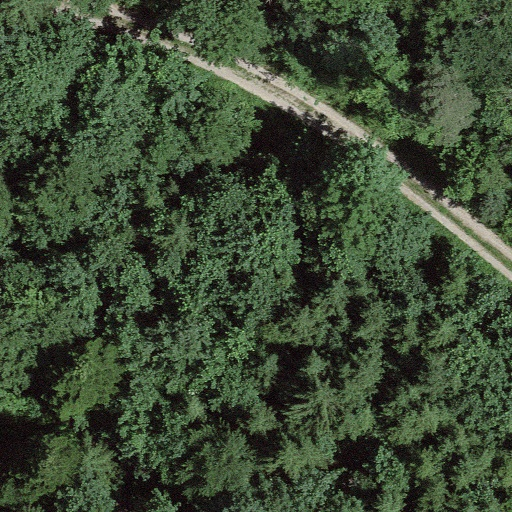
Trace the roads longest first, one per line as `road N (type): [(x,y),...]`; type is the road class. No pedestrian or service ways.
road 1 (track): [(511,264),(357,133),(264,79),(59,0)]
road 2 (track): [(88,511),(63,429),(0,360)]
